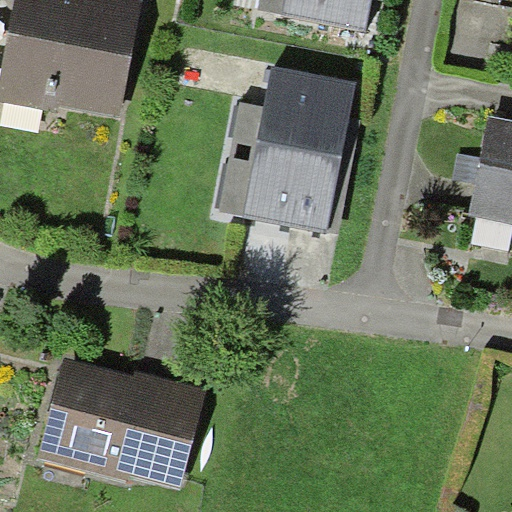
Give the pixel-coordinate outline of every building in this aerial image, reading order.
[(144,11),(76,0),(19,0),(3,102),(125,122),(144,11)] [(382,0),(290,0),(287,21),(375,37),(382,0)] [(363,93),(271,76),(244,223),(336,240),(363,93)] [(511,125),(492,122),(473,222),(511,228),(511,125)] [(197,511),(218,424),(77,392),(56,482),(187,511),(197,511)]
